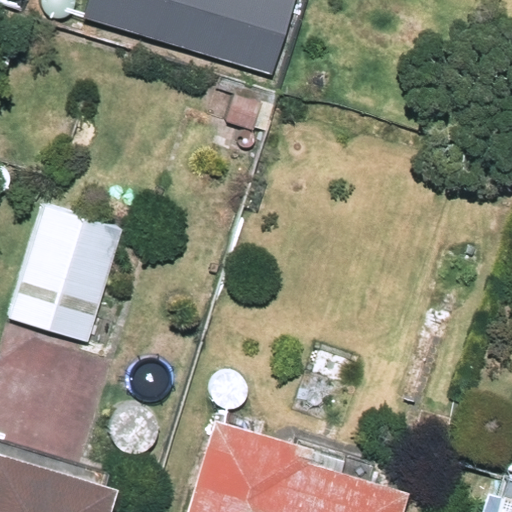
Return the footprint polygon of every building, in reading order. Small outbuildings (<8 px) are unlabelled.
[(74,0),(73,6),(264,66),(285,0),(74,0)] [(269,94),(227,86),(221,114),(262,122),(269,94)] [(113,218),(33,193),(0,295),(0,307),(76,332),(113,218)] [(151,274),(192,288),(200,265),(158,251),(151,274)] [(384,511),(386,508),(393,511),(397,498),(390,497),(395,477),(330,458),(335,444),(199,404),(166,511),(384,511)] [(89,511),(103,470),(78,462),(79,456),(0,431),(0,511),(89,511)] [(511,511),(511,469),(480,460),(471,495),(465,494),(459,511),(511,511)]
